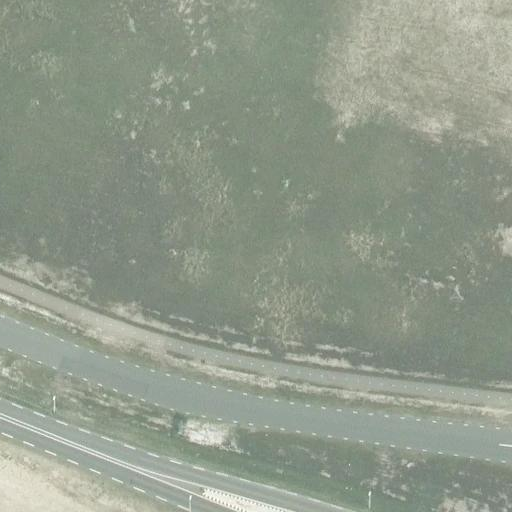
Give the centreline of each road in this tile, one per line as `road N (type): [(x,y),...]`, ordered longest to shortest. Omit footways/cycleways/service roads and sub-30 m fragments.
road 1 (unclassified): [(502,451),(193,403),(0,333)]
road 2 (secondary): [(316,511),(80,448)]
road 3 (secondary): [(80,448),(211,511)]
